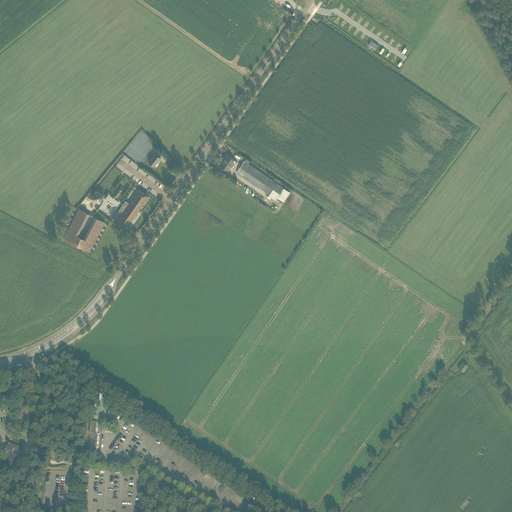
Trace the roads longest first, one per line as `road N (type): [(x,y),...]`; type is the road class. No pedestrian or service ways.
road 1 (tertiary): [(115,279),(308,0)]
road 2 (tertiary): [(0,367),(81,327),(115,279)]
road 3 (tertiary): [(115,279),(54,336),(0,358)]
